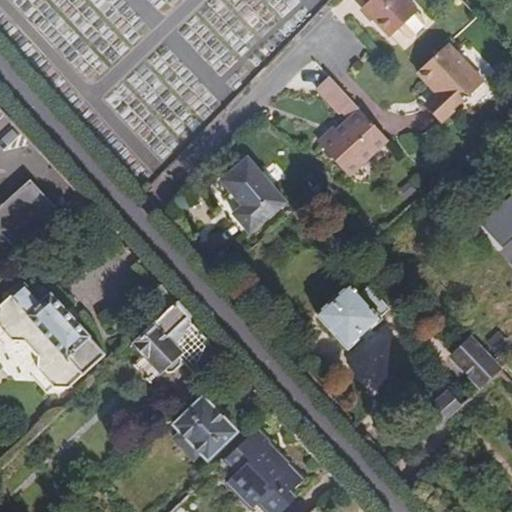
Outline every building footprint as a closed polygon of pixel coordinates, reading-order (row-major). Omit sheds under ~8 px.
[(365,0),(369,3),(363,9),(391,39),(400,30),(408,38),(413,38),(426,26),(426,21),(418,13),(405,0),(365,0)] [(446,42),(422,64),(442,86),(436,92),(452,109),(483,80),(446,42)] [(334,80),(331,77),(319,90),(343,116),(345,114),(356,104),(334,80)] [(356,104),(345,114),(351,121),(362,110),(356,104)] [(358,184),(397,148),(362,110),(351,121),(339,132),(323,147),(358,184)] [(323,147),(339,132),(335,127),(319,142),(323,147)] [(248,200),(240,207),(235,212),(253,230),(287,198),(247,155),(222,180),(233,192),(238,197),(242,193),(248,200)] [(0,205),(0,232),(16,251),(49,222),(59,213),(31,180),(0,205)] [(511,183),(507,189),(510,193),(478,222),(500,245),(511,234),(511,183)] [(230,195),(240,207),(248,200),(242,193),(238,197),(233,192),(230,195)] [(96,212),(80,195),(59,213),(49,222),(65,238),(96,212)] [(378,315),(386,307),(364,286),(357,295),(346,284),(315,315),(349,348),(379,319),(378,315)] [(0,306),(0,325),(10,336),(20,336),(43,362),(43,374),(55,387),(58,389),(67,389),(105,355),(43,286),(31,289),(25,294),(18,288),(0,306)] [(131,334),(137,342),(179,304),(164,287),(151,299),(155,305),(142,316),(146,321),(131,334)] [(137,342),(135,344),(160,373),(166,368),(169,372),(175,371),(184,364),(187,361),(182,354),(186,350),(177,341),(191,328),(192,325),(192,319),(179,304),(137,342)] [(184,364),(193,374),(208,345),(211,346),(192,325),(191,328),(177,341),(186,350),(182,354),(187,361),(184,364)] [(469,336),(458,325),(443,340),(452,350),(469,336)] [(469,336),(452,350),(450,352),(478,384),(496,366),(469,336)] [(491,345),(501,356),(511,347),(501,336),(491,345)] [(193,374),(201,383),(228,359),(218,348),(211,346),(208,345),(193,374)] [(426,411),(436,423),(444,416),(464,396),(459,392),(454,397),(447,390),(426,411)] [(203,399),(175,425),(181,432),(174,440),(190,459),(199,451),(210,462),(238,434),(203,399)] [(436,423),(425,434),(436,445),(454,427),(444,416),(436,423)] [(275,443),(261,427),(230,456),(242,468),(230,480),(254,506),(259,501),(266,496),(279,511),(283,511),(298,498),(294,492),(307,480),(292,463),(287,467),(269,448),(275,443)] [(8,482),(22,468),(17,462),(3,475),(8,482)] [(106,500),(115,490),(109,484),(100,494),(106,500)] [(269,511),(279,511),(266,496),(259,501),(269,511)]
